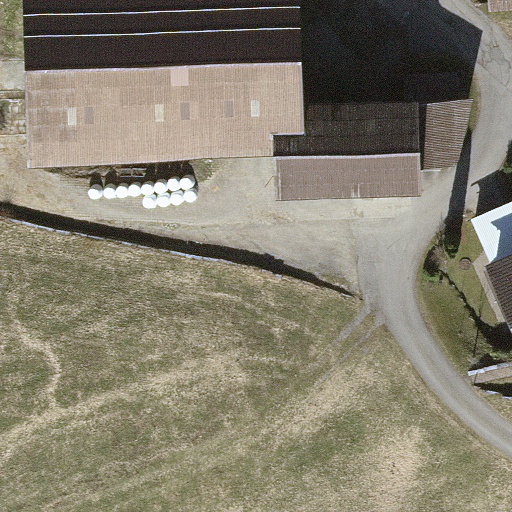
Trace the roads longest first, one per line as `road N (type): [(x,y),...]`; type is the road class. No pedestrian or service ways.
road 1 (residential): [(511,435),(451,387),(398,310),(415,244),(507,119),(496,50),(448,0)]
road 2 (track): [(71,511),(304,394),(398,310)]
